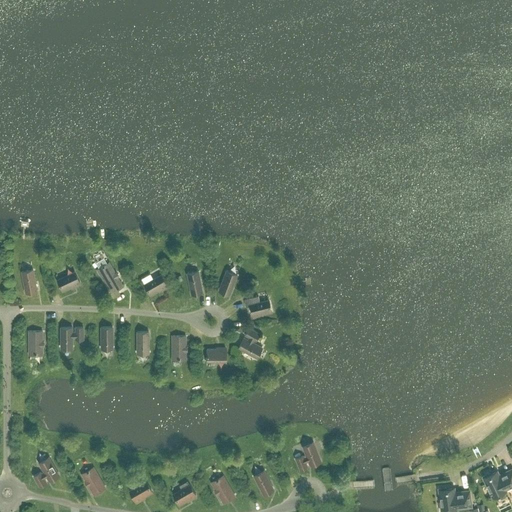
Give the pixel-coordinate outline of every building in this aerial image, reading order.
[(115,272),(111,265),(108,260),(107,260),(108,261),(98,267),(97,266),(96,266),(113,296),(114,296),(119,293),(117,289),(123,285),(117,276),(118,275),(117,272),(115,272)] [(60,271),(63,277),(79,270),(76,264),(60,271)] [(33,268),(22,270),(26,292),(37,290),(33,268)] [(187,272),(191,294),(202,291),(198,270),(187,272)] [(226,270),(219,290),(229,294),(237,274),(226,270)] [(58,280),(63,290),(80,282),(75,271),(58,280)] [(161,274),(145,284),(150,294),(167,284),(161,274)] [(253,315),(272,311),(269,300),(260,302),(258,295),(244,299),(246,306),(250,305),(253,315)] [(72,326),(61,326),(61,347),(72,347),(72,336),(75,336),(75,338),(83,338),(83,326),(75,326),(75,331),(72,331),(72,326)] [(113,348),(113,326),(101,326),(101,348),(113,348)] [(244,337),(238,347),(257,357),(262,347),(252,341),(254,338),(256,340),(259,333),(249,327),(245,334),(250,336),(248,339),(244,337)] [(42,330),(29,330),(29,354),(42,354),(42,345),(44,345),(44,341),(42,341),(42,330)] [(149,330),(137,331),(137,352),(149,352),(149,330)] [(186,335),(172,335),(172,359),(186,359),(186,350),(187,350),(187,346),(186,346),(186,335)] [(207,359),(226,359),(226,348),(207,348),(207,359)] [(321,460),(313,441),(302,445),(307,456),(304,457),(303,454),(295,457),(300,469),(307,466),(305,461),(308,460),(310,464),(321,460)] [(49,456),(39,462),(44,471),(42,473),(40,471),(34,475),(40,485),(46,481),(44,477),(47,475),(49,480),(59,474),(49,456)] [(93,466),(82,473),(86,481),(85,481),(87,485),(88,484),(94,494),(105,487),(93,466)] [(511,485),(511,468),(499,474),(497,470),(490,473),(489,472),(482,475),(492,496),(495,495),(497,499),(506,495),(504,491),(506,490),(506,489),(511,485)] [(264,469),(253,474),(263,494),(274,489),(264,469)] [(235,495),(223,475),(211,481),(216,489),(214,490),(216,493),(218,492),(223,502),(235,495)] [(153,491),(147,481),(130,490),(136,501),(153,491)] [(190,484),(173,494),(179,504),(196,494),(190,484)] [(471,505),(469,490),(454,491),(454,487),(446,488),(446,486),(439,487),(441,510),(444,510),(444,511),(454,511),(454,509),(456,508),(456,507),(471,505)]
